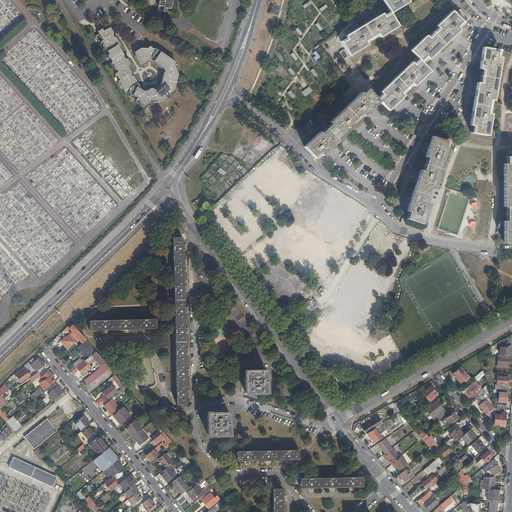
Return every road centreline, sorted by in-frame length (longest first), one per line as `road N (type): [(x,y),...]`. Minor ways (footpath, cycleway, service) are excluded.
road 1 (primary): [(164,189),(0,351)]
road 2 (residential): [(494,15),(381,195),(379,211)]
road 3 (residential): [(337,420),(511,319)]
road 4 (residential): [(227,96),(379,211)]
road 5 (residential): [(198,234),(191,245),(194,409)]
road 6 (residential): [(194,409),(196,437),(216,465),(229,473),(277,473),(309,511)]
road 7 (residential): [(379,211),(331,290),(275,336)]
road 8 (residential): [(77,391),(176,511)]
road 9 (primary): [(254,12),(190,151)]
road 10 (residential): [(337,420),(320,426),(232,398),(194,409)]
road 11 (residential): [(106,340),(151,340),(168,407),(194,409)]
road 12 (residential): [(275,336),(198,234)]
